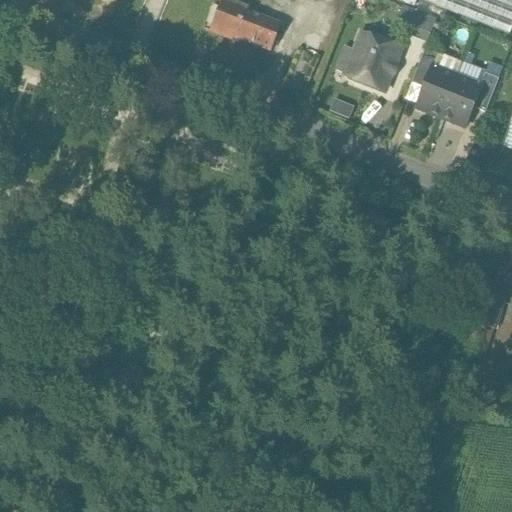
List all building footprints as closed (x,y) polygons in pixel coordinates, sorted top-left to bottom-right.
[(511,28),(511,0),(416,0),(509,36),(511,28)] [(247,14),(221,2),(208,33),(234,44),(236,39),(269,54),(279,31),(246,16),(247,14)] [(413,12),(402,8),(398,19),(409,23),(413,12)] [(436,21),(413,12),(409,23),(405,34),(427,43),(436,21)] [(398,51),(363,37),(347,78),(382,92),(398,51)] [(424,51),(411,84),(424,89),(432,69),(433,69),(438,56),(424,51)] [(424,89),(416,110),(440,119),(456,78),(433,69),(432,69),(424,89)] [(498,80),(485,75),(480,87),(481,88),(472,109),(485,114),(498,80)] [(456,78),(440,119),(464,129),(472,109),(481,88),(480,87),(456,78)] [(503,297),(476,288),(474,293),(475,294),(467,320),(471,321),(471,320),(493,329),(503,297)] [(493,329),(471,320),(471,321),(458,355),(480,364),(493,329)]
